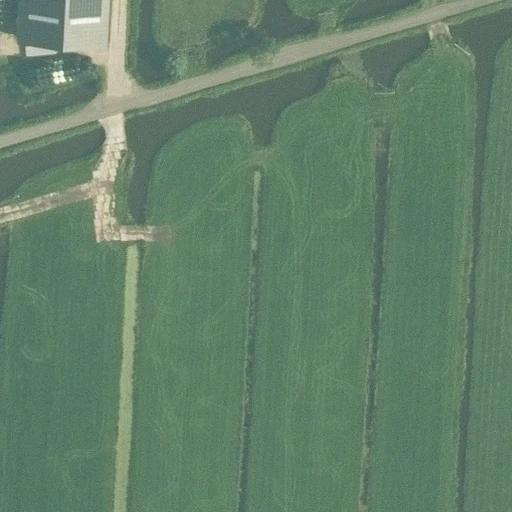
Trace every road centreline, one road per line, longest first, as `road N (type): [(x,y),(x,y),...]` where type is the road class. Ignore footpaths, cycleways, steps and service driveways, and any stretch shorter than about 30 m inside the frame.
road 1 (unclassified): [(0,142),(471,0)]
road 2 (track): [(183,219),(105,224),(112,114)]
